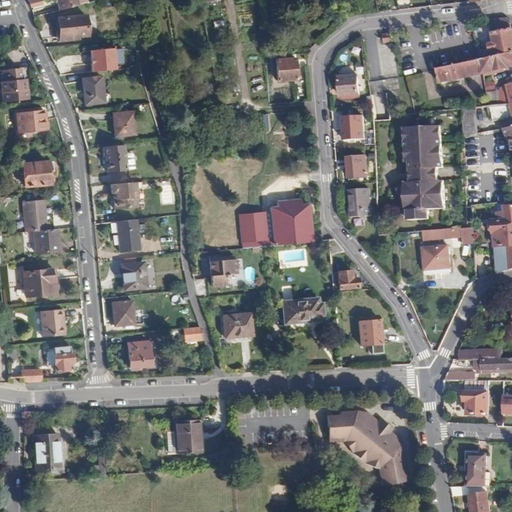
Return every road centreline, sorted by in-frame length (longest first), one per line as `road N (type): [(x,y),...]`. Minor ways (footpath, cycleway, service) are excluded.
road 1 (residential): [(510,7),(353,26),(317,63),(328,218),(395,301),(428,377)]
road 2 (residential): [(18,0),(71,128),(100,394)]
road 3 (residential): [(428,377),(100,394)]
road 4 (residential): [(428,377),(473,291),(511,276)]
road 5 (residential): [(447,511),(428,377)]
